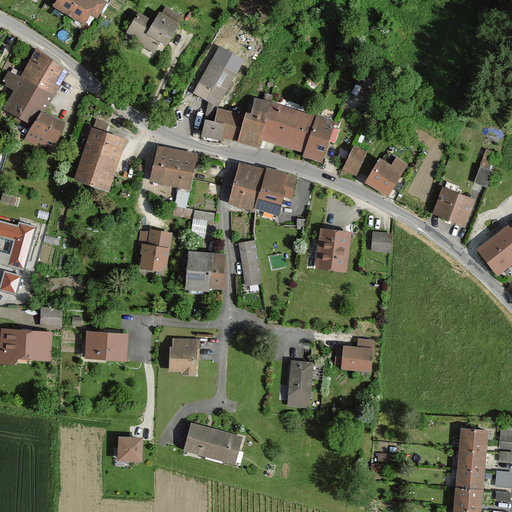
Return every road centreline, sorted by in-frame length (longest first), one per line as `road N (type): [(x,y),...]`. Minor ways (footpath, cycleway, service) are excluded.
road 1 (tertiary): [(511,303),(442,241),(369,196),(234,152)]
road 2 (tertiary): [(234,152),(155,129),(0,17)]
road 3 (residential): [(234,152),(224,203),(228,316)]
